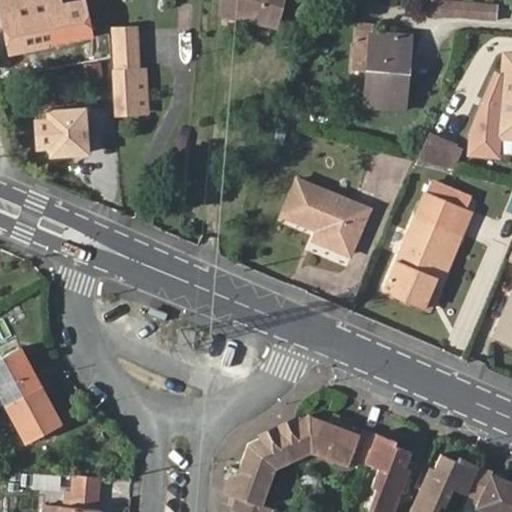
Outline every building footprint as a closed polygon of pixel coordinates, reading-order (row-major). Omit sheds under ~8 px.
[(0,0),(0,5),(11,50),(89,32),(81,0),(74,0),(61,3),(60,0),(0,0)] [(223,0),(221,11),(274,23),(278,0),(223,0)] [(482,0),(429,0),(428,9),(492,16),(493,1),(482,0)] [(354,18),(349,66),(364,67),(368,29),(369,29),(370,20),(354,18)] [(369,29),(368,29),(364,67),(360,101),(400,106),(404,69),(398,68),(402,33),(369,29)] [(408,33),(402,33),(398,68),(404,69),(408,33)] [(114,44),(118,107),(146,106),(145,42),(114,44)] [(511,52),(501,51),(497,99),(483,97),(470,132),(468,150),(495,152),(496,134),(511,135),(511,52)] [(282,142),(286,127),(277,125),(273,140),(282,142)] [(450,142),(425,133),(415,161),(442,167),(450,142)] [(284,217),(320,231),(316,240),(352,254),(370,207),(298,179),(284,217)] [(430,291),(456,228),(415,213),(385,290),(419,304),(424,289),(430,291)] [(462,230),(456,228),(430,291),(424,289),(419,304),(431,309),(462,230)] [(511,298),(495,338),(511,344),(511,298)] [(0,395),(5,404),(38,386),(18,347),(0,356),(0,395)] [(60,425),(38,386),(5,404),(27,443),(60,425)] [(396,489),(403,468),(409,450),(393,444),(394,440),(376,432),(359,426),(357,432),(334,423),(337,414),(330,411),(326,420),(304,412),(248,439),(227,493),(235,495),(229,509),(237,511),(272,511),(275,508),(261,503),(276,468),(310,452),(349,466),(352,458),(364,463),(378,468),(372,486),(376,488),(368,510),(373,511),(393,511),(402,491),(396,489)] [(511,511),(511,483),(492,475),(492,472),(459,458),(457,463),(440,456),(433,473),(425,492),(419,489),(409,511),(435,511),(439,506),(444,507),(452,489),(479,501),(476,510),(481,511),(511,511)] [(410,470),(403,468),(396,489),(402,491),(410,470)] [(427,470),(419,489),(425,492),(433,473),(427,470)] [(60,511),(99,511),(100,509),(95,509),(98,476),(73,475),(70,506),(61,506),(60,511)]
